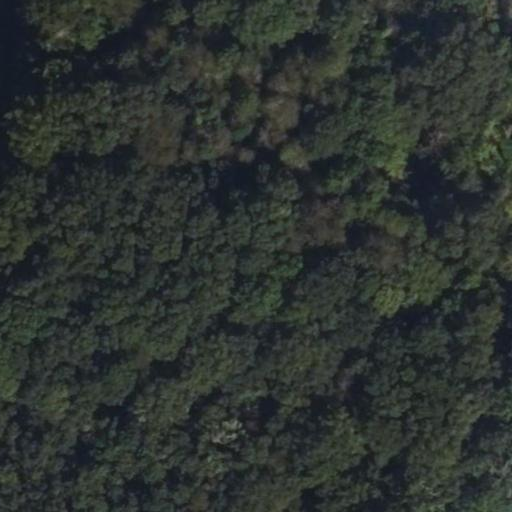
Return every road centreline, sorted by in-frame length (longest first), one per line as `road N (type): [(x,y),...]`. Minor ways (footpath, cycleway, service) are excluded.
road 1 (track): [(93,0),(0,262)]
road 2 (residential): [(70,65),(190,0)]
